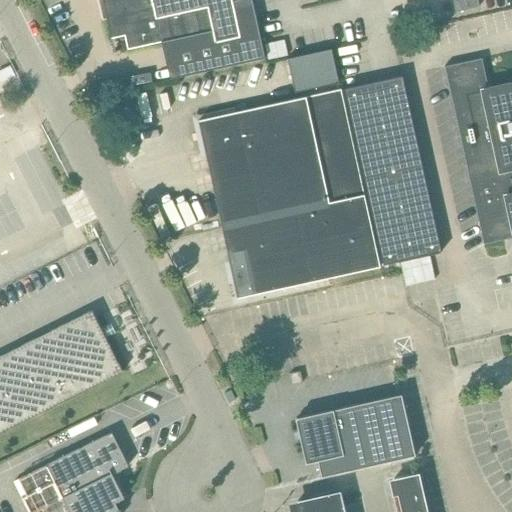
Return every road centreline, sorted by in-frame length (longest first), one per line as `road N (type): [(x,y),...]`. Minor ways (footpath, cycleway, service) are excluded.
road 1 (unclassified): [(221,430),(7,0)]
road 2 (unknown): [(387,53),(440,298),(469,314),(511,306)]
road 3 (unknown): [(387,53),(511,27)]
